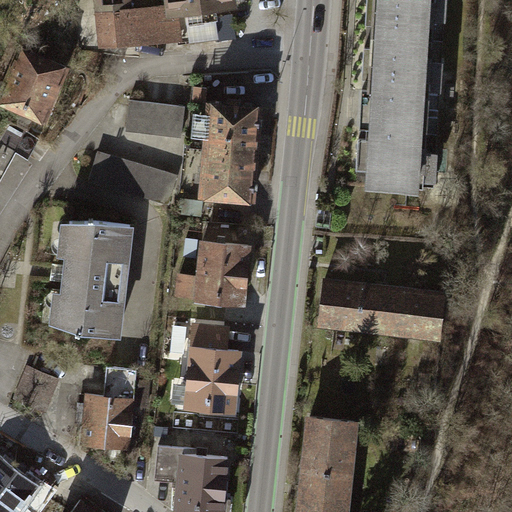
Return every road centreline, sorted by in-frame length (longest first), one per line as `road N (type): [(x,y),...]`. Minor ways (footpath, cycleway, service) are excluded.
road 1 (tertiary): [(265,511),(312,57)]
road 2 (residential): [(312,57),(136,74),(110,99),(0,262)]
road 3 (residential): [(145,511),(0,418)]
